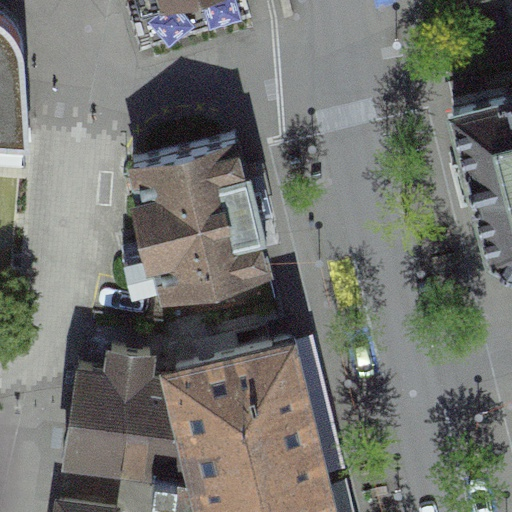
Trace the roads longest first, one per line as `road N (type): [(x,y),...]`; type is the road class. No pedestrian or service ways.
road 1 (residential): [(415,377),(335,42)]
road 2 (residential): [(0,438),(79,103)]
road 3 (residential): [(79,103),(335,42)]
road 4 (residential): [(447,511),(415,377)]
